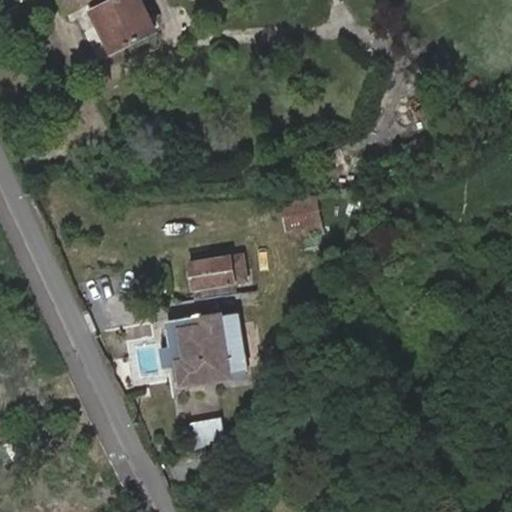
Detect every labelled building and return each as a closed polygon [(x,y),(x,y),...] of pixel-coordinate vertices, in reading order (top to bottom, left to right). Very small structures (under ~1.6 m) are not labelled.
[(60,0),(70,19),(101,4),(105,12),(97,16),(117,57),(160,36),(142,0),(60,0)] [(334,197),(320,198),(323,222),(336,219),(334,197)] [(323,222),(320,198),(285,202),(288,226),(299,225),(323,222)] [(325,231),(323,222),(299,225),(300,235),(325,231)] [(196,286),(236,282),(249,281),(245,256),(193,262),(196,286)] [(237,291),(236,282),(196,286),(198,296),(237,291)] [(246,361),(241,327),(225,329),(223,315),(206,317),(185,319),(186,326),(181,327),(185,359),(178,360),(180,382),(230,376),(229,363),(246,361)] [(185,359),(181,327),(186,326),(185,319),(173,321),(176,344),(161,346),(164,363),(172,362),(174,377),(180,377),(178,360),(185,359)] [(218,411),(187,425),(196,447),(228,432),(218,411)]
